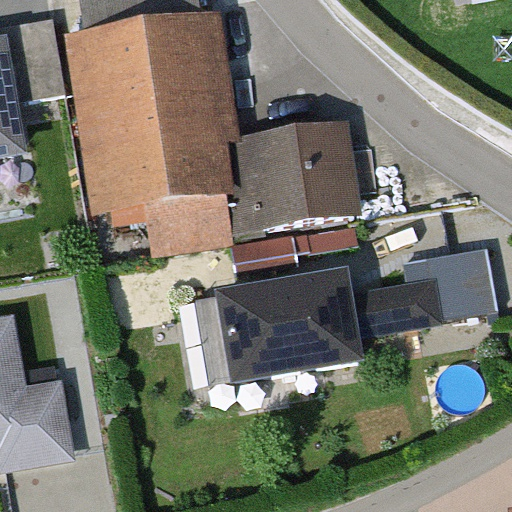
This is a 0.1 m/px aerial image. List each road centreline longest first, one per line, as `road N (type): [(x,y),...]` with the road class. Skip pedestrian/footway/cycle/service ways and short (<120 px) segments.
road 1 (residential): [(292,0),(327,40),(427,122),(511,179)]
road 2 (residential): [(511,447),(390,511)]
